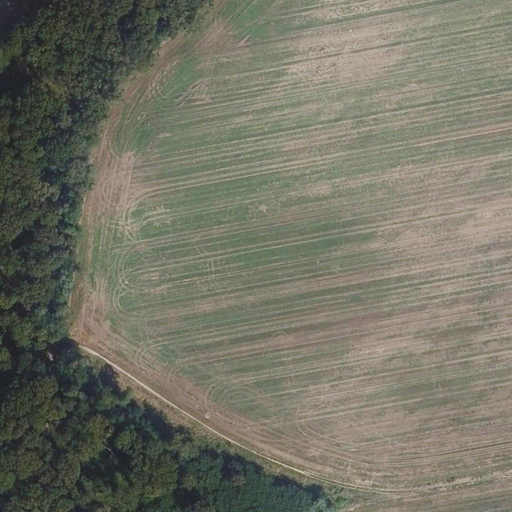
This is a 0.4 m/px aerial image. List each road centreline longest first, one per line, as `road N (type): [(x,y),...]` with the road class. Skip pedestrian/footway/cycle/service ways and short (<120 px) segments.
road 1 (track): [(511,476),(342,486),(194,430),(57,332)]
road 2 (track): [(57,332),(26,511)]
